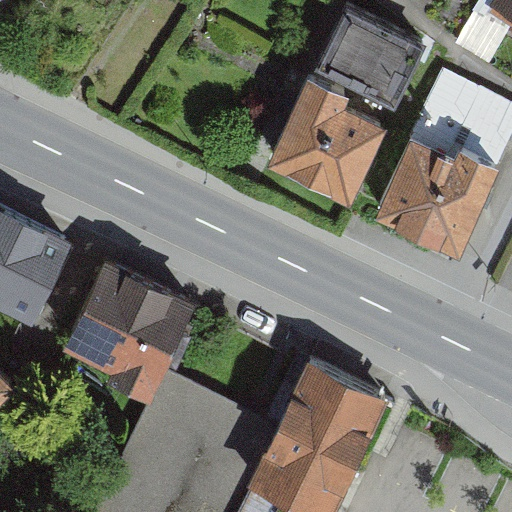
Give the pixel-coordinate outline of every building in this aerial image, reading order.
[(511,0),(494,0),(490,6),(511,20),(511,0)] [(425,48),(347,11),(316,74),(394,112),(425,48)] [(511,106),(445,74),(375,222),(458,261),(500,173),(493,169),(511,129),(511,106)] [(347,97),(309,80),(268,171),(351,208),(385,134),(339,113),(347,97)] [(69,243),(0,208),(0,295),(35,312),(69,243)] [(190,296),(110,260),(73,343),(153,379),(190,296)] [(345,511),(405,389),(310,342),(272,420),(169,370),(99,511),(345,511)] [(0,399),(12,388),(0,374),(0,399)]
